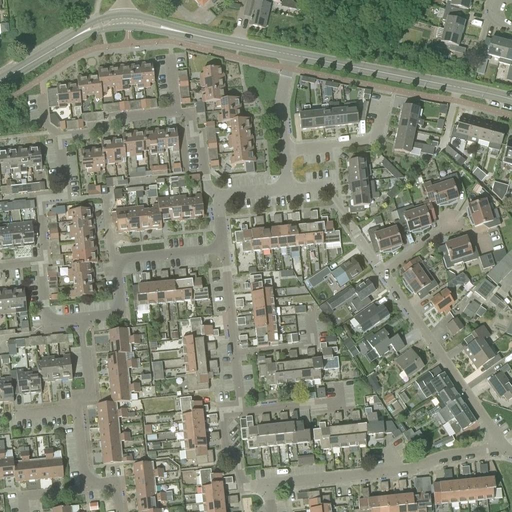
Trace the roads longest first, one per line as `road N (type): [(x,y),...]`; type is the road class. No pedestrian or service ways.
road 1 (residential): [(266,485),(404,471),(485,448),(503,453)]
road 2 (tertiary): [(511,100),(290,54)]
road 3 (residential): [(503,453),(378,274)]
road 4 (tertiary): [(290,54),(125,20)]
road 5 (residential): [(243,407),(223,253)]
road 6 (tertiary): [(125,20),(93,27),(0,82)]
road 7 (residential): [(37,262),(39,199),(61,196),(57,145)]
road 8 (residential): [(287,154),(375,141),(385,98)]
road 9 (residential): [(378,274),(454,222),(481,246)]
road 10 (residential): [(266,485),(241,488),(226,449),(223,410),(243,407)]
road 11 (residential): [(57,145),(176,118)]
